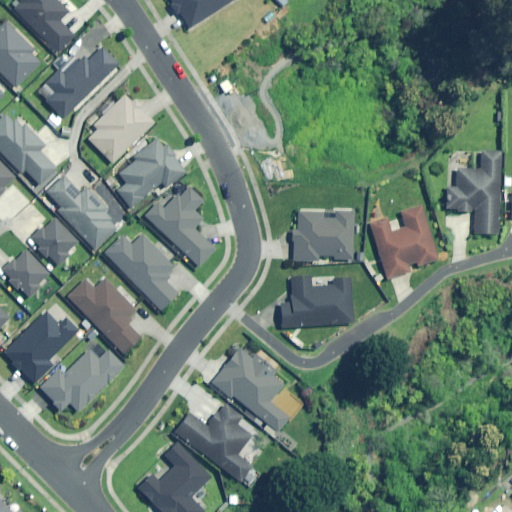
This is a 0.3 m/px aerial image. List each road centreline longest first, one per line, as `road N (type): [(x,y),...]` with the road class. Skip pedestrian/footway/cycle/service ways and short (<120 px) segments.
road 1 (residential): [(221,301),(292,359),(315,364),(446,271),(511,252)]
road 2 (residential): [(121,0),(226,169),(249,232),(248,262),(221,301)]
road 3 (residential): [(221,301),(130,421),(71,482)]
